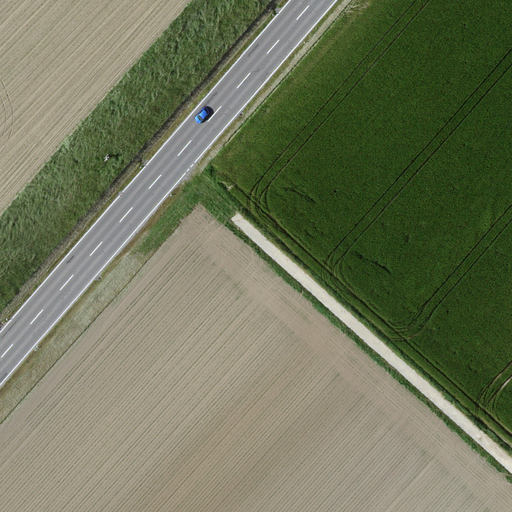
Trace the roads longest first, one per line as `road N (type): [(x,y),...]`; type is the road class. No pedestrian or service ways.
road 1 (primary): [(0,362),(315,0)]
road 2 (track): [(235,219),(511,467)]
